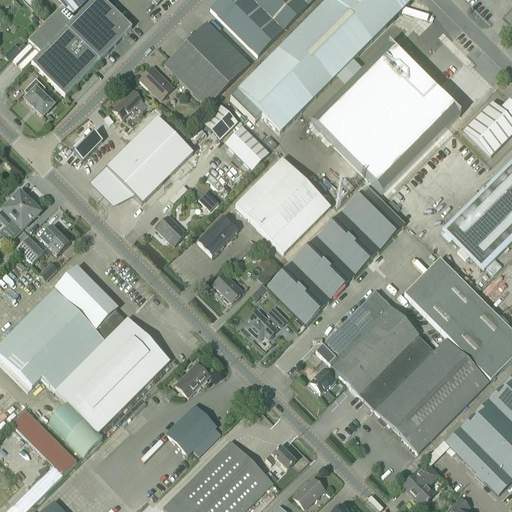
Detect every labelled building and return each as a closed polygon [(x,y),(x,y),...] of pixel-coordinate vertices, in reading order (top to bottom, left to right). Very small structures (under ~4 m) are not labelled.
[(64,99),(131,30),(99,0),(95,0),(73,22),(70,19),(61,10),(27,44),(40,57),(31,67),(64,99)] [(51,0),(61,10),(70,19),(88,0),(51,0)] [(316,0),(221,0),(210,12),(257,60),(316,0)] [(415,0),(330,0),(230,101),(254,126),(261,119),(279,137),(415,0)] [(206,111),(249,67),(207,26),(164,69),(206,111)] [(362,73),(310,125),(381,196),(459,118),(388,47),(362,73)] [(173,91),(163,81),(152,70),(139,83),(160,104),(173,91)] [(42,119),(53,108),(40,95),(44,90),(35,82),(24,93),(28,98),(24,102),(31,109),(30,109),(34,113),(35,113),(42,119)] [(131,92),(112,112),(122,123),(136,109),(142,115),(146,110),(147,110),(143,106),(141,103),(142,103),(131,92)] [(156,111),(150,105),(147,101),(147,102),(143,106),(147,110),(146,110),(149,113),(150,113),(152,115),(156,111)] [(501,115),(500,114),(491,105),(463,133),(490,160),(511,138),(511,107),(510,106),(502,113),(503,114),(501,115)] [(221,109),(202,128),(218,144),(237,125),(221,109)] [(106,171),(134,200),(141,207),(192,156),(157,121),(106,171)] [(241,130),(224,147),(251,174),(268,157),(241,130)] [(86,142),(83,139),(72,149),(76,153),(73,156),(82,164),(102,143),(93,135),(86,142)] [(511,243),(511,162),(442,232),(462,251),(458,255),(466,264),(470,260),(483,273),(511,243)] [(279,163),(233,208),(283,258),(328,212),(287,170),(279,163)] [(404,228),(376,200),(366,190),(338,218),(376,256),(404,228)] [(206,194),(198,203),(209,214),(218,206),(206,194)] [(1,214),(0,214),(0,219),(2,221),(8,227),(12,223),(31,204),(25,198),(23,199),(19,196),(1,214)] [(8,227),(0,234),(0,236),(9,246),(20,234),(39,216),(36,212),(37,210),(31,204),(12,223),(8,227)] [(352,280),(376,256),(338,218),(314,242),(352,280)] [(222,219),(196,245),(211,260),(237,235),(222,219)] [(173,249),(185,237),(168,220),(165,223),(163,223),(159,227),(159,229),(156,232),(173,249)] [(31,267),(60,237),(51,228),(39,241),(41,244),(36,249),(27,239),(15,251),(31,267)] [(61,255),(65,251),(70,246),(61,237),(43,255),(47,259),(51,254),(56,260),(61,255)] [(328,304),(352,280),(314,242),(290,266),(328,304)] [(234,268),(254,248),(249,243),(229,263),(234,268)] [(12,255),(17,261),(20,258),(14,252),(12,255)] [(511,361),(511,335),(474,297),(439,262),(404,297),(490,384),(511,361)] [(271,266),(256,281),(260,286),(275,270),(271,266)] [(304,328),(328,304),(290,266),(266,290),(304,328)] [(45,284),(56,273),(50,267),(39,278),(45,284)] [(125,324),(115,314),(117,311),(76,270),(0,346),(0,366),(27,395),(31,391),(41,381),(54,394),(66,406),(48,424),(83,459),(102,442),(97,436),(169,364),(127,322),(125,324)] [(227,306),(230,305),(231,306),(242,295),(224,277),(213,288),(224,299),(223,302),(227,306)] [(375,295),(315,355),(323,364),(328,368),(388,308),(383,303),(375,295)] [(328,368),(327,368),(338,378),(344,384),(358,398),(358,397),(417,339),(418,338),(388,308),(328,368)] [(245,330),(259,344),(264,339),(267,342),(277,333),(274,331),(277,328),(280,330),(286,324),(273,311),(267,317),(270,320),(267,323),(257,313),(248,323),(250,325),(245,330)] [(294,322),(290,326),(296,332),(300,328),(294,322)] [(417,339),(358,397),(375,414),(432,355),(424,347),(417,339)] [(375,414),(374,414),(380,420),(376,423),(383,430),(386,426),(417,457),(488,385),(445,343),(437,351),(432,355),(375,414)] [(196,366),(175,388),(179,392),(188,401),(206,382),(204,380),(208,377),(196,366)] [(327,368),(308,388),(314,394),(315,394),(319,397),(328,388),(329,390),(335,384),(333,383),(338,378),(327,368)] [(511,379),(488,403),(511,427),(511,379)] [(167,396),(164,399),(168,403),(171,400),(176,395),(172,391),(167,396)] [(445,446),(454,455),(477,477),(475,479),(482,485),(483,484),(497,498),(511,483),(511,427),(488,403),(445,446)] [(199,459),(220,438),(215,432),(216,430),(194,408),(165,437),(187,459),(193,453),(199,459)] [(246,511),(272,487),(243,457),(230,444),(163,511),(246,511)] [(289,459),(281,451),(280,450),(271,459),(270,458),(265,463),(270,468),(276,463),(286,473),(295,465),(294,464),(295,463),(290,458),(289,459)] [(402,490),(410,498),(421,509),(434,497),(427,489),(437,479),(425,467),(402,490)] [(312,482),(293,501),(304,511),(323,493),(312,482)] [(466,511),(469,510),(460,501),(448,511),(466,511)]
